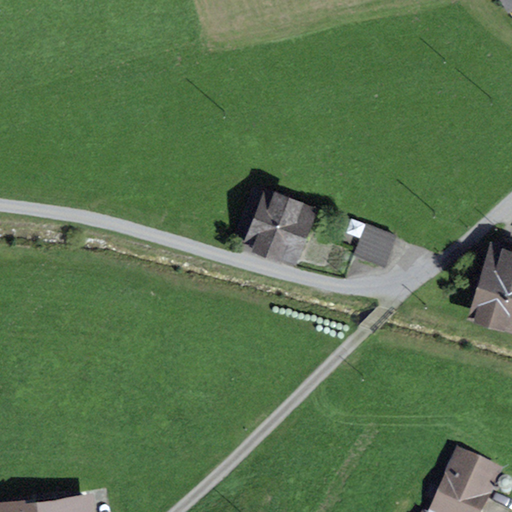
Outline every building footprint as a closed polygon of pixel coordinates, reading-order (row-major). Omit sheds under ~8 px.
[(275,252),(277,245),(291,251),(306,213),(268,199),(251,242),(275,252)] [(394,234),(366,223),(355,254),(383,265),(394,234)] [(493,247),(488,265),(494,266),(482,308),(511,317),(511,243),(500,240),(498,249),(493,247)] [(462,458),(437,511),(473,511),(492,472),(462,458)] [(511,486),(511,482),(508,478),(501,479),(498,485),(500,490),(504,493),(510,491),(511,486)] [(89,511),(87,498),(58,503),(59,511),(89,511)] [(0,511),(59,511),(58,503),(43,506),(25,509),(25,507),(0,510),(0,511)]
